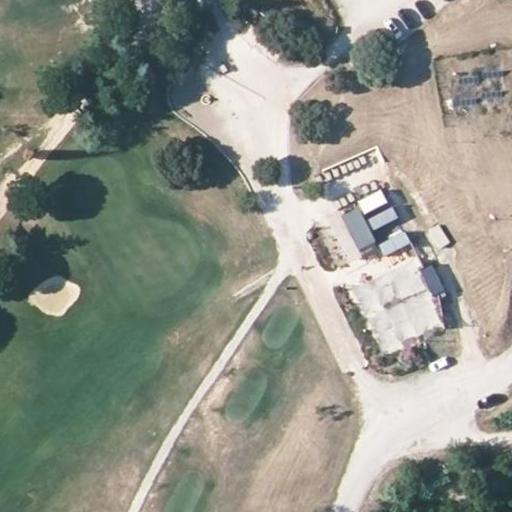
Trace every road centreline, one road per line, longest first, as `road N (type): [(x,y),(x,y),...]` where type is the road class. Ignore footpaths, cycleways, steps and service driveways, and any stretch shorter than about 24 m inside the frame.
road 1 (track): [(511,432),(456,432),(384,405),(363,388),(296,248),(273,132),(278,93),(347,31)]
road 2 (track): [(296,248),(128,511)]
road 3 (track): [(0,201),(77,107),(112,13),(135,0)]
